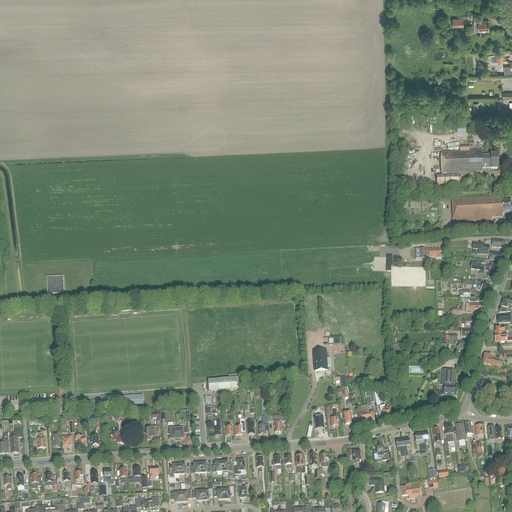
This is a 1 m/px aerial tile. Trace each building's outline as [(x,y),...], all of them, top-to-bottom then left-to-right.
[(452,27),(463,27),(463,19),(452,19),(452,27)] [(474,31),(489,31),(488,20),(478,21),(474,22),(474,31)] [(456,128),(457,135),(468,133),(467,126),(456,128)] [(491,170),(497,169),(497,155),(490,156),(490,157),(482,157),(482,151),(469,151),(469,146),(460,147),(460,152),(441,153),(441,176),(436,176),(437,186),(458,186),(458,176),(475,175),(474,173),(482,173),(482,169),(491,168),(491,170)] [(503,215),(511,214),(511,201),(502,202),(502,197),(451,199),(453,222),(493,220),(492,218),(503,218),(503,215)] [(425,249),(415,249),(416,259),(425,258),(425,255),(429,255),(429,257),(437,257),(437,258),(442,258),(442,251),(440,251),(440,249),(425,250),(425,249)] [(490,253),(490,255),(489,260),(496,261),(496,260),(501,261),(502,254),(490,252),(490,253)] [(475,264),(475,265),(475,270),(484,271),(489,272),(488,277),(492,278),(493,277),(497,277),(499,266),(498,265),(498,264),(491,263),(490,266),(475,264)] [(47,295),(48,295),(64,294),(63,277),(47,277),(47,295)] [(474,281),(473,285),(473,286),(476,287),(476,289),(476,290),(480,291),(481,290),(489,293),(491,287),(474,281)] [(511,305),(511,302),(511,301),(507,300),(507,301),(503,300),(499,313),(507,312),(510,312),(511,308),(510,308),(511,305)] [(503,316),(497,316),(497,324),(510,323),(510,322),(511,322),(511,314),(502,315),(503,316)] [(480,320),(475,320),(475,318),(464,319),(464,325),(461,325),(461,319),(457,319),(457,328),(464,328),(471,328),(471,329),(478,329),(478,326),(480,326),(480,320)] [(495,334),(495,342),(507,342),(507,341),(511,341),(511,337),(506,337),(506,334),(504,334),(495,334)] [(472,349),(472,344),(471,344),(471,342),(458,342),(457,349),(462,350),(462,351),(465,351),(465,350),(470,350),(470,348),(472,349)] [(401,344),(393,345),(393,354),(401,353),(401,344)] [(314,372),(327,371),(326,351),(313,352),(314,372)] [(490,356),(484,354),(482,365),(491,367),(491,365),(496,366),(497,363),(498,363),(499,360),(492,359),(493,355),(490,355),(490,356)] [(455,397),(456,387),(454,387),(455,371),(442,371),(441,386),(443,386),(442,396),(455,397)] [(209,385),(207,386),(207,390),(209,390),(209,392),(220,391),(220,392),(239,390),(238,375),(229,376),(229,379),(220,380),(220,381),(209,382),(209,385)] [(504,391),(504,385),(502,385),(489,385),(489,380),(484,380),(478,379),(476,388),(483,390),(488,390),(488,391),(502,391),(504,391)] [(121,406),(143,405),(142,395),(120,396),(120,400),(115,400),(115,406),(120,406),(121,406)] [(115,406),(115,400),(89,402),(80,402),(81,410),(92,410),(92,408),(96,408),(96,409),(115,408),(115,406)] [(360,423),(367,422),(364,406),(360,407),(362,414),(358,415),(360,423)] [(364,406),(367,422),(368,423),(371,422),(371,421),(375,420),(373,412),(369,413),(367,406),(364,406)] [(391,417),(392,416),(390,409),(386,410),(384,406),(380,407),(381,411),(382,411),(384,418),(388,417),(388,418),(391,417)] [(334,419),(330,420),(332,428),(338,427),(337,422),(339,421),(337,413),(334,414),(334,419)] [(345,426),(352,425),(350,413),(343,414),(345,426)] [(274,416),(268,417),(268,423),(274,423),(275,434),(281,433),(281,423),(285,422),(285,416),(274,417),(274,416)] [(261,426),(258,426),(259,436),(266,435),(265,426),(268,426),(267,417),(262,417),(262,423),(261,423),(261,426)] [(324,417),(314,418),(316,430),(324,429),(323,422),(324,422),(324,417)] [(240,427),(235,427),(236,437),(242,436),(242,434),(245,433),(244,419),(240,419),(240,427)] [(247,428),(248,436),(251,435),(252,436),(253,436),(254,435),(255,435),(254,427),(255,427),(255,419),(249,419),(249,423),(247,424),(247,428)] [(177,430),(178,442),(181,441),(181,440),(183,439),(183,433),(186,433),(186,429),(191,429),(191,428),(189,428),(188,423),(184,424),(185,426),(183,427),(183,425),(180,426),(180,430),(177,430)] [(466,435),(473,434),(472,427),(471,427),(470,423),(465,424),(466,435)] [(463,424),(455,425),(456,430),(456,431),(457,442),(458,442),(459,447),(465,446),(464,441),(465,441),(463,424)] [(178,442),(177,430),(174,430),(173,426),(167,426),(167,434),(171,434),(171,440),(174,440),(174,441),(178,442)] [(452,435),(453,434),(452,426),(443,427),(444,435),(445,435),(446,443),(453,443),(452,435)] [(488,434),(487,435),(487,436),(488,437),(488,440),(489,442),(490,444),(495,443),(495,439),(494,427),(487,428),(488,434)] [(151,443),(157,442),(156,428),(149,428),(149,429),(146,429),(147,442),(151,442),(151,443)] [(440,429),(433,430),(434,434),(433,435),(433,436),(434,437),(434,438),(436,438),(437,445),(442,445),(440,429)] [(18,438),(22,438),(21,430),(17,431),(17,433),(10,434),(11,438),(10,438),(11,454),(19,453),(18,438)] [(124,444),(124,435),(119,435),(119,432),(113,432),(114,439),(117,439),(117,444),(120,444),(124,444)] [(38,442),(38,449),(42,449),(43,450),(45,449),(46,449),(45,438),(43,438),(43,434),(38,434),(39,439),(37,439),(37,440),(37,442),(38,442)] [(52,437),(53,449),(60,448),(59,436),(58,436),(58,434),(52,434),(52,437)] [(80,447),(87,446),(86,438),(85,436),(75,436),(76,441),(78,440),(78,444),(79,444),(80,447)] [(92,446),(99,446),(98,437),(91,438),(91,444),(92,444),(92,446)] [(71,447),(72,447),(71,438),(63,439),(63,447),(68,447),(68,448),(71,448),(71,447)] [(401,454),(402,457),(408,457),(407,451),(406,451),(406,447),(410,446),(409,440),(402,441),(404,454),(401,454)] [(400,448),(401,454),(404,454),(402,441),(396,442),(397,448),(400,448)] [(0,454),(9,454),(9,448),(8,448),(7,444),(0,444),(0,454)] [(377,451),(373,452),(374,459),(382,458),(382,462),(391,460),(390,452),(386,453),(386,457),(384,457),(383,447),(376,448),(377,451)] [(272,462),(272,463),(272,466),(273,466),(274,466),(276,466),(277,470),(281,470),(280,458),(277,458),(276,457),(275,457),(274,458),(274,462),(272,462)] [(263,458),(256,459),(257,469),(258,469),(259,473),(262,473),(262,475),(258,475),(259,480),(262,480),(263,493),(265,493),(263,469),(263,458)] [(238,468),(235,468),(235,475),(241,475),(241,472),(245,472),(244,461),(237,462),(238,468)] [(222,463),(222,473),(232,472),(232,465),(229,466),(229,465),(228,464),(228,462),(222,463)] [(212,473),(222,473),(222,463),(216,463),(216,465),(215,466),(212,467),(212,473)] [(200,465),(201,474),(211,473),(211,467),(208,467),(207,466),(206,466),(206,464),(200,465)] [(191,475),(201,474),(200,465),(195,465),(195,467),(194,467),(194,468),(191,468),(191,475)] [(459,466),(460,475),(469,473),(468,465),(459,466)] [(174,476),(180,476),(179,466),(173,466),(173,468),(172,469),(169,470),(170,479),(174,478),(174,476)] [(179,466),(180,476),(190,475),(189,468),(186,468),(185,468),(185,466),(179,466)] [(154,475),(159,475),(158,468),(149,468),(150,479),(154,479),(154,475)] [(141,469),(133,469),(134,483),(142,483),(141,478),(141,469)] [(498,469),(499,484),(506,484),(505,469),(498,469)] [(108,470),(103,471),(103,474),(104,474),(104,478),(104,479),(105,479),(105,482),(108,482),(109,485),(114,485),(113,477),(112,477),(112,471),(108,471),(108,470)] [(74,477),(75,485),(83,484),(86,484),(85,477),(82,477),(82,473),(75,473),(75,477),(74,477)] [(37,487),(41,487),(41,478),(39,478),(38,476),(35,476),(35,475),(33,475),(32,476),(31,476),(31,481),(30,481),(31,484),(32,490),(37,489),(37,487)] [(24,491),(28,491),(28,485),(24,485),(24,477),(17,477),(18,487),(24,487),(24,491)] [(376,493),(384,493),(383,481),(379,481),(379,479),(370,480),(370,486),(376,486),(376,493)] [(429,489),(438,488),(437,480),(428,482),(427,481),(424,481),(425,483),(424,483),(425,489),(429,488),(429,489)] [(408,498),(421,497),(420,485),(410,487),(410,485),(406,485),(406,487),(401,488),(402,497),(408,496),(408,498)] [(241,486),(236,486),(236,494),(239,494),(240,500),(247,499),(246,489),(242,489),(241,486)] [(223,491),(224,501),(230,500),(230,498),(231,498),(231,497),(234,497),(233,488),(227,488),(227,491),(223,491)] [(202,492),(203,502),(209,502),(208,500),(209,500),(209,499),(210,499),(210,498),(212,498),(212,490),(207,490),(208,492),(202,492)] [(218,501),(224,501),(223,491),(213,492),(214,498),(217,498),(217,499),(218,499),(218,501)] [(181,494),(181,503),(187,503),(187,501),(188,501),(188,500),(191,500),(191,492),(187,492),(187,493),(181,494)] [(197,502),(203,502),(202,492),(192,493),(192,499),(195,499),(196,500),(197,500),(197,502)] [(181,503),(181,494),(175,494),(175,493),(171,493),(171,501),(174,501),(175,501),(175,502),(176,504),(181,503)] [(148,502),(149,511),(156,511),(155,505),(158,504),(158,498),(152,498),(152,502),(148,502)] [(144,511),(149,511),(148,502),(145,502),(145,499),(139,499),(139,506),(143,506),(142,511),(144,511)] [(328,503),(327,503),(328,510),(331,509),(331,511),(339,511),(339,505),(333,505),(333,503),(330,503),(330,499),(328,499),(328,503)] [(378,505),(376,511),(384,511),(385,508),(388,508),(388,503),(381,502),(381,505),(378,505)] [(328,510),(327,503),(325,503),(325,508),(318,509),(318,511),(325,511),(325,510),(328,510)]
